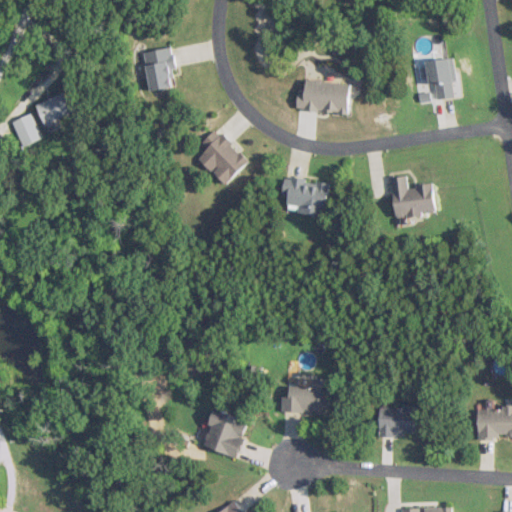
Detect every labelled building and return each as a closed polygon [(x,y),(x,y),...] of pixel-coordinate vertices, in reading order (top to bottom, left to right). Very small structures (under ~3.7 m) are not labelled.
[(167,46),(140,51),(148,90),(175,85),(167,46)] [(423,59),(426,84),(433,83),(435,97),(456,95),(452,56),(423,59)] [(346,112),(349,82),(304,78),(302,91),(296,91),(295,108),(346,112)] [(71,110),(62,90),(32,105),(41,124),(71,110)] [(9,121),(19,145),(39,137),(29,112),(9,121)] [(215,127),(200,141),(206,147),(196,157),(223,184),(247,160),(215,127)] [(392,216),(433,211),(429,183),(405,185),(404,174),(388,176),(392,216)] [(286,194),(284,208),(322,214),(327,182),(283,175),(280,193),(286,194)] [(310,386),(287,385),(287,395),(281,395),(280,410),(327,412),(328,378),(311,377),(310,386)] [(511,405),(476,406),(476,438),(511,437),(511,405)] [(416,406),(378,406),(378,435),(416,435),(416,406)] [(199,444),(234,457),(247,421),(213,408),(199,444)] [(214,511),(241,511),(233,499),(214,511)]
